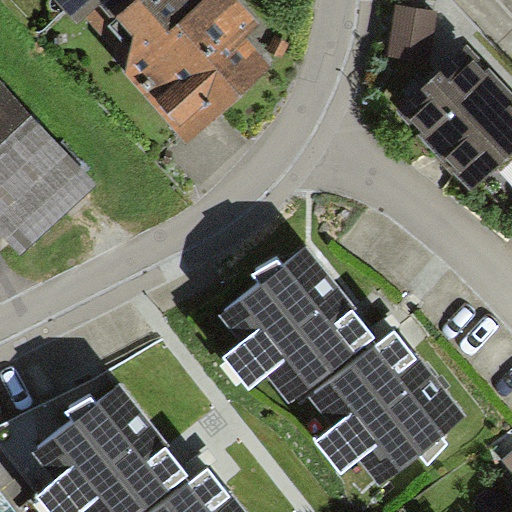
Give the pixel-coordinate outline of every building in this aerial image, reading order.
[(70,0),(171,128),(249,67),(196,0),(70,0)] [(385,8),(383,48),(417,50),(420,10),(385,8)] [(458,185),(511,137),(511,107),(458,47),(390,106),(458,185)] [(0,75),(0,211),(22,235),(90,173),(0,75)] [(356,330),(292,241),(209,300),(232,332),(214,345),(241,382),(260,368),(275,389),(356,330)] [(449,419),(385,330),(302,389),(325,421),(307,434),(334,471),(353,457),(367,477),(449,419)] [(125,511),(177,475),(113,386),(30,445),(53,477),(35,490),(50,511),(125,511)] [(225,511),(195,469),(135,511),(225,511)]
